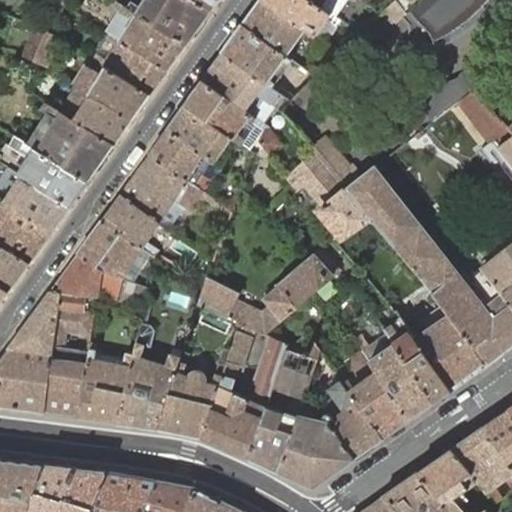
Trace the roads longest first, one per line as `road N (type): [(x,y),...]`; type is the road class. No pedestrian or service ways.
road 1 (residential): [(241,0),(0,339)]
road 2 (tertiary): [(297,511),(200,461),(0,432)]
road 3 (tertiary): [(319,511),(511,375)]
